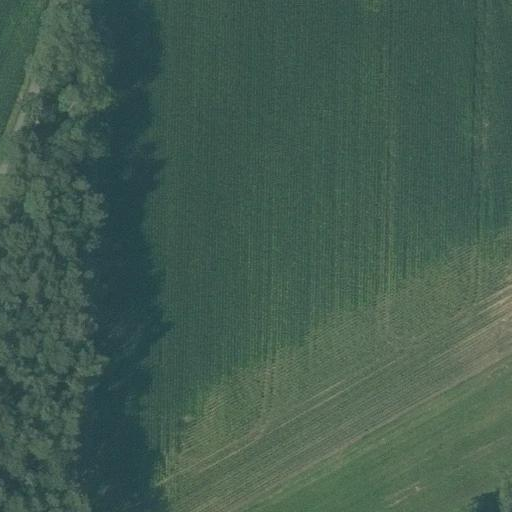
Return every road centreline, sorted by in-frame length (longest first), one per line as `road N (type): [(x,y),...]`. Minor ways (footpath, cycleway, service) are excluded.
road 1 (unclassified): [(85,511),(95,0)]
road 2 (unclassified): [(0,221),(83,0)]
